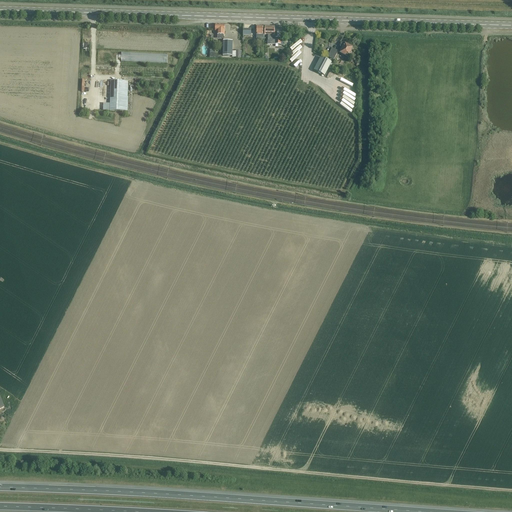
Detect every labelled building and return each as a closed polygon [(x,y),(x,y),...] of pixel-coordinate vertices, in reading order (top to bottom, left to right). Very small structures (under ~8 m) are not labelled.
[(224,35),(225,25),(215,25),(215,31),(217,31),(217,35),(224,35)] [(275,35),(275,27),(265,27),(265,35),(268,35),(268,41),(268,43),(272,43),(272,45),(276,45),(275,47),(278,47),(278,45),(284,45),(284,38),(281,38),(276,38),(276,39),(273,39),(273,35),(275,35)] [(292,53),(288,57),(290,59),(300,50),(298,48),(302,44),(300,42),(290,51),(292,53)] [(348,57),(352,48),(343,44),(341,44),(341,46),(341,48),(343,49),(340,53),(348,57)] [(332,49),(328,57),(333,59),(337,52),(332,49)] [(165,61),(166,54),(120,52),(120,59),(165,61)] [(301,54),(291,63),(293,65),(303,56),(301,54)] [(325,76),(332,63),(321,58),(314,71),(325,76)] [(103,110),(110,111),(127,111),(128,81),(111,81),(110,104),(104,104),(103,110)] [(333,99),(335,97),(325,87),(323,89),(333,99)] [(350,112),(355,107),(343,98),(339,104),(350,112)]
